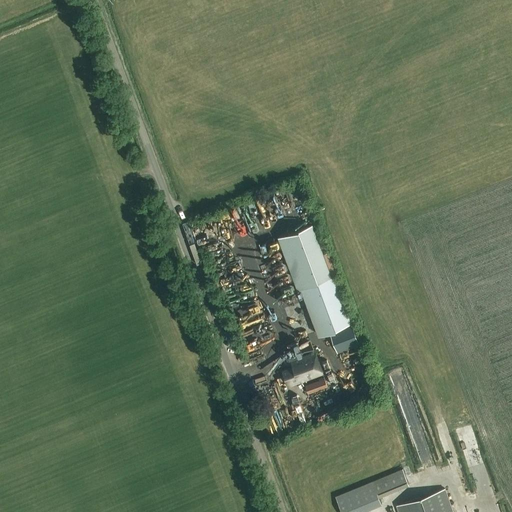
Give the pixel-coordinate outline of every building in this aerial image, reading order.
[(302,288),(318,335),(329,331),(351,323),(352,323),(335,276),(331,277),(311,225),(277,238),(297,290),(302,288)] [(359,345),(351,323),(329,331),(337,352),(359,345)] [(288,387),(323,374),(315,353),(290,362),(292,367),(282,371),(288,387)] [(308,394),(327,386),(324,378),(305,385),(308,394)] [(341,511),(362,511),(366,511),(365,511),(382,504),(378,496),(408,484),(402,469),(335,496),(341,511)] [(452,511),(444,489),(396,506),(398,511),(452,511)]
